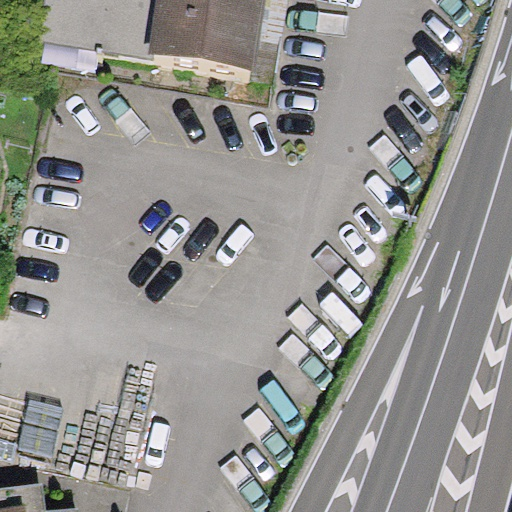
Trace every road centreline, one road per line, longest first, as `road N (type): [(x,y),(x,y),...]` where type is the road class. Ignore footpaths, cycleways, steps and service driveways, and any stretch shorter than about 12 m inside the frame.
road 1 (primary): [(502,173),(413,308),(306,511)]
road 2 (primary): [(502,173),(391,511)]
road 3 (unknown): [(378,0),(353,127)]
